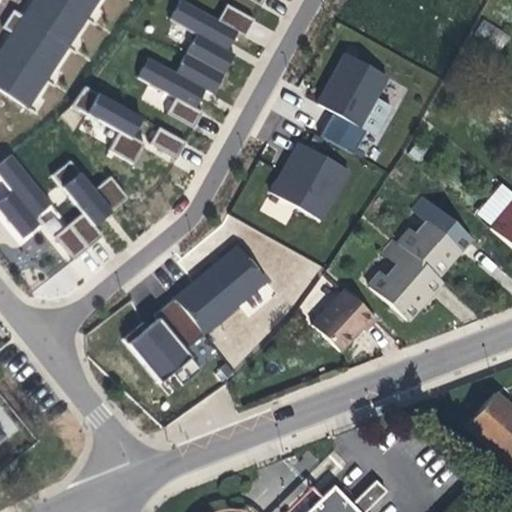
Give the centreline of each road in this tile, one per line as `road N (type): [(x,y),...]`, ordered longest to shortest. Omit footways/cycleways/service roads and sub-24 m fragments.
road 1 (residential): [(41,339),(200,202),(315,0)]
road 2 (residential): [(511,329),(156,471)]
road 3 (residential): [(41,339),(156,471)]
